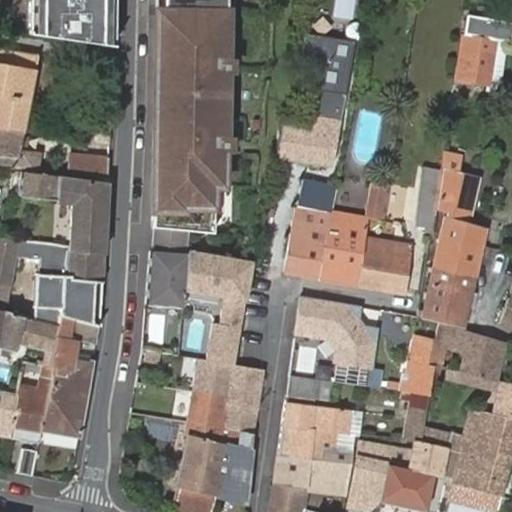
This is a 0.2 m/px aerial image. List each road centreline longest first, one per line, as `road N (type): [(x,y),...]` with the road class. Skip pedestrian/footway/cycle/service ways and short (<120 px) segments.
road 1 (residential): [(87,511),(114,328),(126,0)]
road 2 (residential): [(407,306),(282,285),(252,511)]
